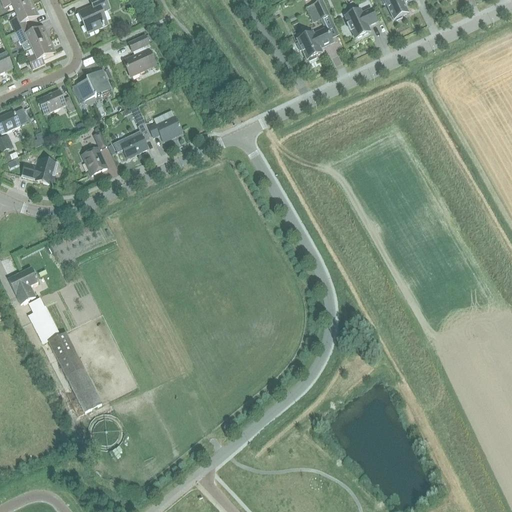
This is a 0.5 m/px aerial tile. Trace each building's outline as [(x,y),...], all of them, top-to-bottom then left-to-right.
[(0,0),(4,9),(11,6),(15,13),(33,5),(30,0),(0,0)] [(88,0),(92,8),(78,14),(87,35),(107,26),(102,13),(110,10),(105,0),(88,0)] [(396,21),(396,23),(402,20),(401,18),(408,15),(403,4),(411,0),(381,0),(384,6),(386,5),(394,22),(396,21)] [(329,17),(322,3),(314,7),(320,21),(329,17)] [(39,17),(33,5),(15,13),(18,20),(11,23),(16,35),(28,29),(25,24),(39,17)] [(370,34),(367,27),(370,26),(370,27),(377,24),(371,11),(362,16),(360,12),(357,13),(357,12),(352,14),(352,15),(345,19),(349,26),(347,27),(350,33),(352,33),(355,40),(370,34)] [(30,35),(28,29),(16,35),(24,53),(31,50),(32,50),(50,42),(44,28),(30,35)] [(324,49),(333,45),(326,30),(313,36),(313,35),(297,42),(299,45),(297,46),(300,53),(302,52),(307,62),(308,61),(309,64),(316,60),(315,58),(322,55),(320,50),(324,48),(324,49)] [(135,58),(124,64),(130,79),(156,67),(147,47),(149,47),(145,38),(128,46),(132,54),(133,53),(135,58)] [(56,54),(50,42),(32,50),(35,56),(27,60),(33,71),(44,66),(42,60),(56,54)] [(5,55),(0,57),(0,74),(12,69),(5,55)] [(87,82),(73,89),(77,99),(82,97),(85,104),(111,92),(102,73),(86,81),(87,82)] [(59,93),(38,102),(45,117),(66,108),(69,116),(75,113),(69,99),(63,102),(59,93)] [(2,118),(0,119),(0,134),(1,136),(20,128),(29,124),(23,111),(14,115),(14,113),(6,117),(6,118),(3,119),(2,118)] [(256,115),(261,124),(265,122),(260,113),(256,115)] [(183,135),(175,120),(156,128),(155,126),(148,129),(153,140),(160,137),(163,144),(183,135)] [(82,125),(77,127),(80,134),(85,132),(82,125)] [(140,134),(114,146),(115,149),(117,154),(123,152),(127,161),(148,151),(144,143),(150,139),(144,126),(138,129),(140,134)] [(100,152),(107,149),(100,135),(94,138),(100,152)] [(0,148),(2,153),(9,150),(4,139),(0,141),(0,148)] [(82,158),(92,178),(107,171),(98,151),(82,158)] [(26,165),(22,179),(52,187),(55,178),(52,177),(56,165),(41,161),(39,169),(26,165)] [(15,162),(8,165),(11,170),(17,167),(15,162)] [(51,249),(45,252),(49,258),(54,255),(51,249)] [(0,271),(10,269),(6,255),(0,256),(0,271)] [(15,296),(16,296),(20,304),(30,298),(32,301),(36,299),(30,288),(38,284),(31,270),(8,281),(15,296)] [(33,324),(39,337),(45,334),(48,339),(59,334),(45,309),(46,308),(42,300),(30,305),(35,315),(36,314),(39,321),(33,324)] [(66,335),(48,344),(85,415),(102,406),(66,335)]
